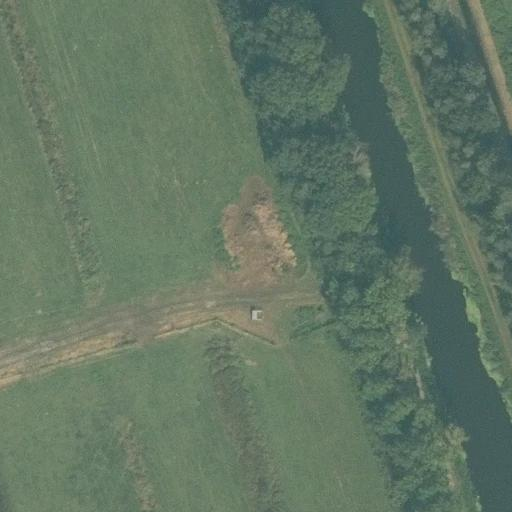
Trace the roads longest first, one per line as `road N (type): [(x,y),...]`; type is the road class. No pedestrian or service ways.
road 1 (track): [(451,511),(280,0)]
road 2 (track): [(391,0),(511,360)]
